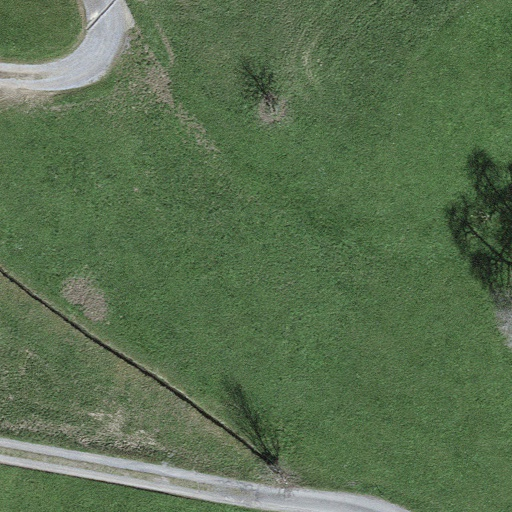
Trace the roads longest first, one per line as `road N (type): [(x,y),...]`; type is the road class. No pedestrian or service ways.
road 1 (track): [(0,452),(370,511)]
road 2 (track): [(0,71),(60,76),(87,62),(105,37),(94,0)]
